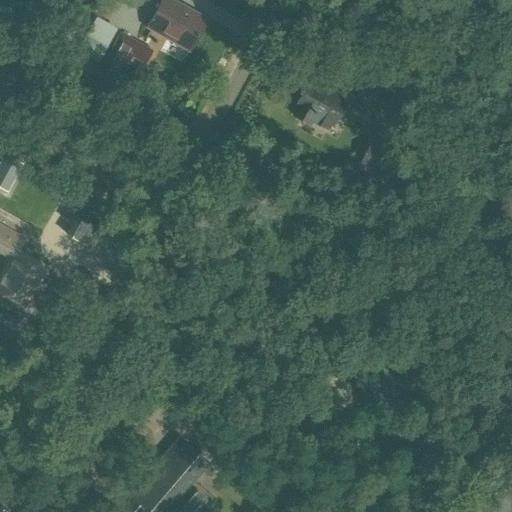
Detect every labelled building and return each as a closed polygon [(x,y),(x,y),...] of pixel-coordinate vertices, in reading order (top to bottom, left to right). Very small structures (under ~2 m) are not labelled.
[(163,0),(149,26),(191,50),(207,21),(169,0),(163,0)] [(101,73),(118,82),(131,57),(145,64),(151,52),(120,36),(101,73)] [(79,50),(101,62),(108,49),(86,37),(79,50)] [(310,81),(292,114),(308,123),(310,120),(328,129),(332,123),(334,124),(347,101),(310,81)] [(356,170),(398,193),(399,194),(401,192),(418,159),(374,135),(356,170)] [(348,172),(345,176),(367,189),(370,183),(351,171),(349,170),(348,172)] [(69,236),(88,247),(104,219),(85,208),(69,236)] [(0,281),(0,290),(27,305),(48,268),(19,252),(25,238),(0,223),(0,260),(9,266),(0,281)] [(133,496),(125,505),(132,511),(146,511),(148,509),(151,511),(165,511),(193,480),(178,468),(193,450),(179,438),(131,494),(133,496)] [(193,450),(178,468),(193,480),(208,462),(193,450)] [(489,509),(494,511),(511,511),(511,487),(507,484),(489,509)]
